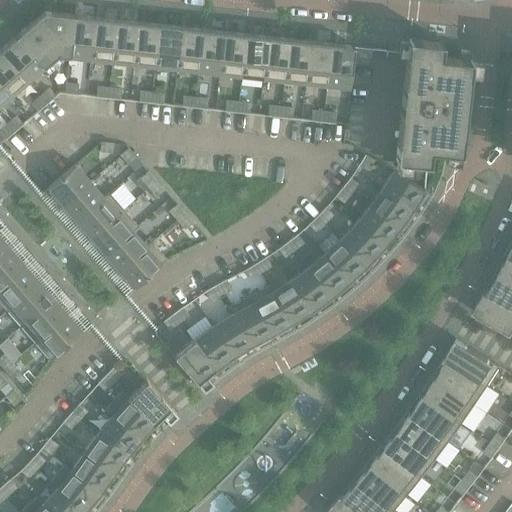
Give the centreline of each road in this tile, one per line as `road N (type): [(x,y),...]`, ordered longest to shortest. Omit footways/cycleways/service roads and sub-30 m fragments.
road 1 (residential): [(477,157),(430,244),(396,283),(206,417)]
road 2 (residential): [(298,505),(360,432),(442,312)]
road 3 (residential): [(509,22),(299,0)]
road 4 (residential): [(442,312),(498,206),(506,171)]
road 5 (residential): [(509,22),(491,42),(477,157)]
road 6 (residential): [(117,316),(206,417)]
road 7 (residential): [(206,417),(124,511)]
